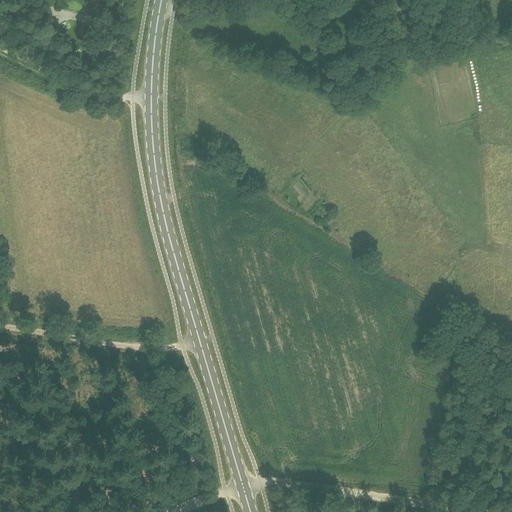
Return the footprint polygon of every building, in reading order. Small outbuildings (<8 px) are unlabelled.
[(393,12),(382,17),(381,18),(387,29),(390,28),(399,23),(393,12)] [(459,20),(463,32),(474,27),(470,15),(459,20)] [(394,42),(398,40),(403,37),(398,28),(392,32),(389,33),(394,42)] [(433,48),(450,45),(447,29),(430,33),(433,48)] [(368,55),(359,46),(351,53),(360,62),(368,55)] [(374,65),(384,55),(376,47),(367,57),(374,65)] [(343,72),(352,85),(365,76),(356,63),(343,72)]
